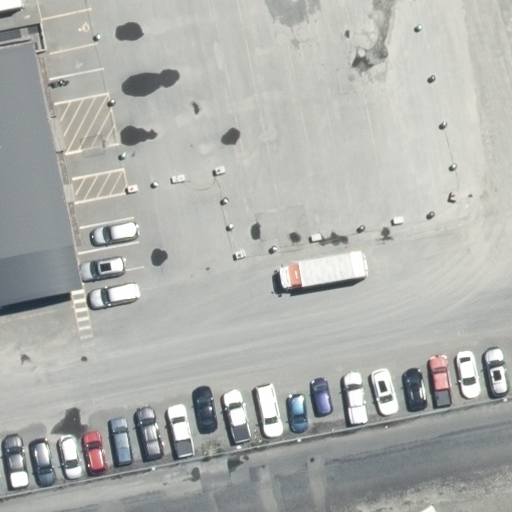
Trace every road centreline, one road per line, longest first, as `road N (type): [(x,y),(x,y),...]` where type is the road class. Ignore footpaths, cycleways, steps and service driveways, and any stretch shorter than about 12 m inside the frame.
road 1 (unknown): [(418,336),(0,424)]
road 2 (unknown): [(346,0),(418,336)]
